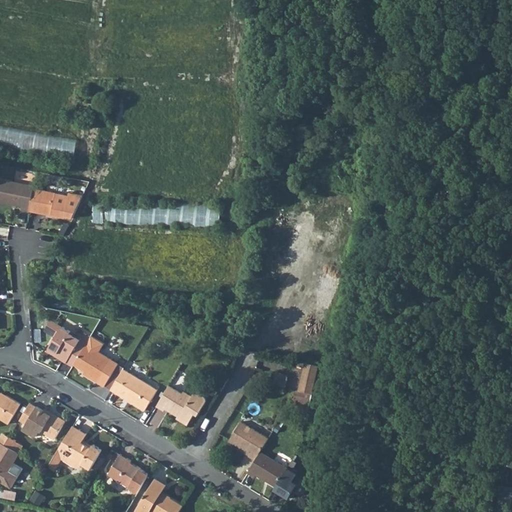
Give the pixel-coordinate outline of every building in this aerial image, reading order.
[(0,123),(0,141),(9,143),(11,125),(0,123)] [(35,186),(0,179),(0,201),(22,206),(21,209),(30,211),(34,189),(35,186)] [(34,189),(30,211),(53,216),(53,214),(73,218),(83,195),(70,192),(69,195),(34,189)] [(144,223),(144,207),(92,205),(92,222),(144,223)] [(222,207),(198,208),(198,215),(195,215),(195,226),(222,226),(222,207)] [(62,327),(52,321),(47,329),(56,335),(62,327)] [(66,362),(73,366),(74,363),(86,344),(80,340),(82,337),(62,325),(62,327),(56,335),(49,347),(68,359),(66,362)] [(86,344),(74,363),(85,370),(84,372),(105,386),(113,372),(119,376),(124,368),(118,364),(119,363),(99,351),(105,343),(92,335),(86,344)] [(300,390),(313,393),(320,365),(307,362),(300,390)] [(159,389),(124,368),(119,376),(112,389),(119,394),(120,392),(129,397),(128,399),(146,410),(159,389)] [(280,372),(277,383),(287,386),(290,374),(280,372)] [(183,393),(170,385),(157,406),(165,410),(166,408),(182,418),(180,420),(188,425),(195,414),(198,415),(207,401),(207,400),(206,399),(206,397),(205,397),(196,391),(193,396),(184,391),(183,393)] [(21,403),(6,394),(5,397),(1,394),(0,393),(0,417),(9,423),(21,403)] [(27,424),(23,429),(36,436),(40,429),(56,438),(66,420),(53,413),(52,415),(44,410),(37,406),(37,407),(30,403),(20,419),(27,424)] [(249,456),(256,460),(261,452),(269,438),(241,421),(230,440),(251,453),(249,456)] [(73,425),(50,464),(57,468),(62,459),(76,467),(82,466),(83,464),(92,469),(103,449),(94,444),(91,444),(89,445),(83,442),(84,440),(87,434),(73,425)] [(10,436),(4,433),(0,438),(0,440),(5,444),(10,436)] [(16,440),(10,436),(5,444),(12,448),(16,440)] [(12,448),(0,440),(0,481),(2,482),(11,488),(23,468),(14,463),(20,453),(12,448)] [(261,452),(256,460),(248,472),(255,477),(257,474),(277,486),(288,468),(261,452)] [(108,475),(138,493),(149,474),(130,463),(131,461),(120,454),(108,475)] [(298,473),(288,467),(288,468),(277,486),(275,489),(290,498),(299,483),(294,480),(298,473)] [(167,485),(155,478),(135,511),(134,511),(149,511),(150,511),(151,511),(179,511),(183,505),(170,497),(170,498),(161,493),(167,485)] [(0,485),(0,495),(17,499),(19,490),(0,485)] [(41,501),(33,495),(30,499),(38,505),(41,501)]
